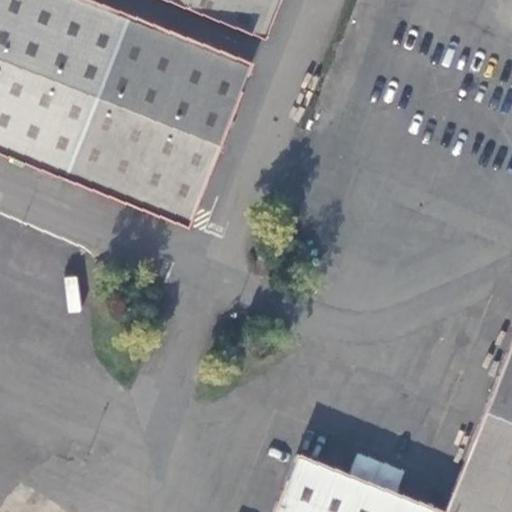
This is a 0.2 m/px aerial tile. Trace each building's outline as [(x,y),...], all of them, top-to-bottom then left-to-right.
[(0,0),(0,150),(66,176),(67,175),(189,223),(252,65),(129,17),(129,16),(88,0),(0,0)] [(168,0),(262,38),(277,0),(168,0)] [(511,511),(511,339),(444,511),(511,511)] [(350,473),(396,490),(404,471),(357,454),(350,473)] [(440,511),(295,455),(272,511),(440,511)]
